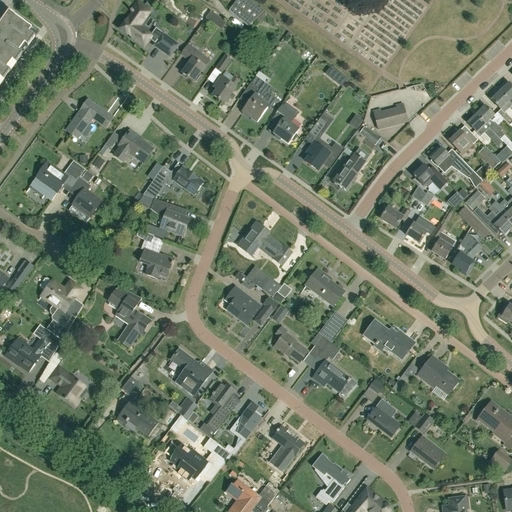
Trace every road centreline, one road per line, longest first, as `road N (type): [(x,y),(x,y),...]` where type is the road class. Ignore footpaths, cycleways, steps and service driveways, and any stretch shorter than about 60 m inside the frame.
road 1 (residential): [(408,511),(391,478),(194,324),(190,303),(240,180)]
road 2 (residential): [(511,386),(240,180)]
road 3 (residential): [(347,230),(388,173),(511,47)]
road 4 (residential): [(244,170),(227,142),(61,34)]
road 5 (residential): [(174,511),(34,405),(0,397)]
road 6 (residential): [(148,511),(0,397)]
road 7 (residential): [(468,307),(441,301),(347,230)]
road 8 (tertiary): [(0,139),(60,53),(61,34)]
road 9 (residential): [(347,230),(271,175),(244,170)]
